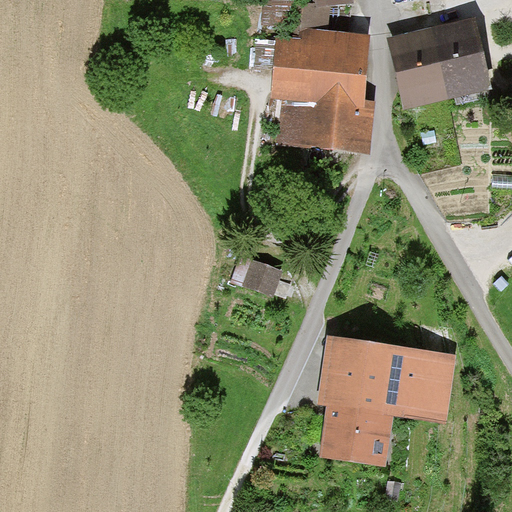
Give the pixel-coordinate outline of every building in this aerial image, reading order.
[(295,30),(328,33),(330,6),(315,5),(295,1),(291,29),(295,30)] [(431,31),(448,103),(492,92),(474,20),(431,31)] [(294,40),(255,36),(252,68),(273,71),(270,101),(272,101),(268,146),(369,157),(375,103),(365,102),(367,77),(371,37),(328,33),(295,30),(294,40)] [(448,103),(431,31),(388,41),(405,113),(448,103)] [(278,274),(242,262),(235,284),(271,295),(278,274)] [(455,356),(327,339),(317,408),(329,409),(322,459),(388,468),(395,418),(446,425),(455,356)]
